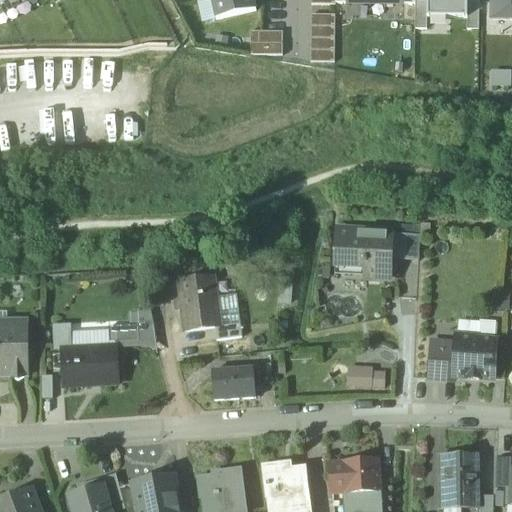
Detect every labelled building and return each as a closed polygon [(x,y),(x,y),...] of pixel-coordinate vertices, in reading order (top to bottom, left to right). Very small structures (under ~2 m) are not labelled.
[(0,0),(0,10),(21,0),(0,0)] [(106,0),(104,2),(114,23),(141,11),(135,0),(106,0)] [(210,0),(208,0),(198,2),(196,3),(201,25),(215,22),(210,0)] [(210,0),(215,22),(215,23),(256,13),(252,0),(210,0)] [(467,0),(426,0),(427,4),(427,20),(467,21),(467,5),(467,0)] [(511,0),(491,0),(491,21),(511,20),(511,0)] [(427,4),(415,4),(415,7),(415,32),(427,32),(427,20),(427,4)] [(479,5),(467,5),(467,21),(467,33),(479,33),(479,5)] [(335,29),(335,18),(311,17),(311,29),(335,29)] [(61,48),(109,45),(108,22),(59,26),(61,48)] [(335,41),(335,29),(311,29),(311,41),(335,41)] [(251,34),(251,46),(282,46),(282,35),(251,34)] [(335,53),(335,41),(311,41),(311,53),(335,53)] [(282,59),(282,46),(251,46),(250,58),(282,59)] [(335,65),(335,53),(311,53),(311,65),(335,65)] [(365,279),(390,281),(392,250),(393,237),(337,233),(335,270),(365,271),(365,279)] [(401,262),(418,263),(420,238),(393,237),(392,250),(402,251),(401,262)] [(178,284),(185,334),(215,330),(240,327),(236,297),(217,299),(214,279),(178,284)] [(150,294),(153,309),(163,307),(160,292),(150,294)] [(495,311),(511,312),(511,295),(496,294),(495,311)] [(136,315),(137,328),(137,343),(118,344),(118,352),(159,350),(151,314),(136,315)] [(457,323),(456,339),(478,340),(480,325),(457,323)] [(0,378),(28,379),(27,324),(7,325),(0,324),(0,378)] [(54,326),(55,355),(62,354),(74,354),(73,335),(73,325),(54,326)] [(455,379),(493,382),(498,326),(480,325),(478,340),(456,339),(456,347),(453,379),(455,379)] [(215,330),(217,343),(242,339),(240,327),(215,330)] [(109,345),(118,344),(137,343),(137,328),(108,330),(109,334),(109,345)] [(109,334),(73,335),(74,354),(118,352),(118,344),(109,345),(109,334)] [(429,381),(455,383),(455,379),(453,379),(456,347),(432,345),(429,381)] [(62,354),(64,392),(120,389),(118,352),(74,354),(62,354)] [(347,391),(372,391),(372,373),(372,369),(348,369),(347,391)] [(212,374),(214,402),(254,400),(252,372),(212,374)] [(386,374),(372,373),(372,391),(385,392),(386,374)] [(41,403),(54,403),(54,378),(40,378),(41,403)] [(446,510),(477,510),(477,460),(446,460),(446,510)] [(493,490),(509,491),(510,462),(494,461),(493,490)] [(377,464),(344,466),(331,467),(332,483),(333,492),(346,491),(347,510),(380,508),(377,464)] [(269,501),(270,511),(309,511),(305,472),(282,475),(282,469),(264,471),(268,501),(269,501)] [(204,501),(205,511),(245,511),(240,473),(219,476),(220,479),(200,482),(202,501),(204,501)] [(125,511),(116,477),(102,481),(104,488),(111,511),(125,511)] [(179,511),(175,486),(174,480),(151,484),(133,487),(138,511),(179,511)] [(77,489),(79,495),(104,488),(102,481),(77,489)] [(79,495),(67,499),(70,511),(111,511),(104,488),(79,495)] [(40,511),(33,491),(0,502),(0,511),(40,511)] [(480,511),(492,511),(493,499),(481,499),(480,511)]
